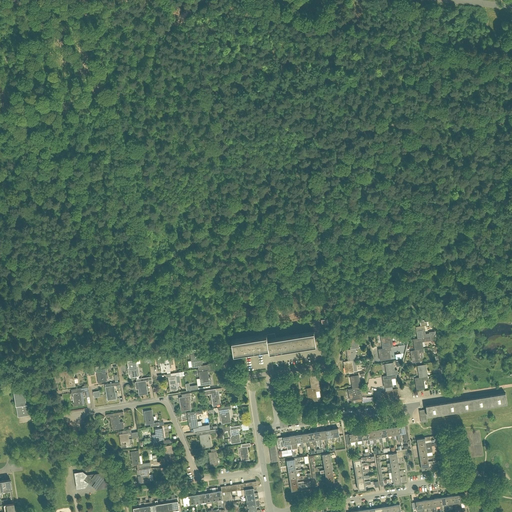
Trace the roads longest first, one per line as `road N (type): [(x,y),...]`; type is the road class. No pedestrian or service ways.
road 1 (track): [(511,120),(365,128),(295,162),(251,205),(118,282),(47,291),(0,273)]
road 2 (residential): [(264,469),(199,477),(162,401),(60,415)]
road 3 (residential): [(276,511),(438,480)]
